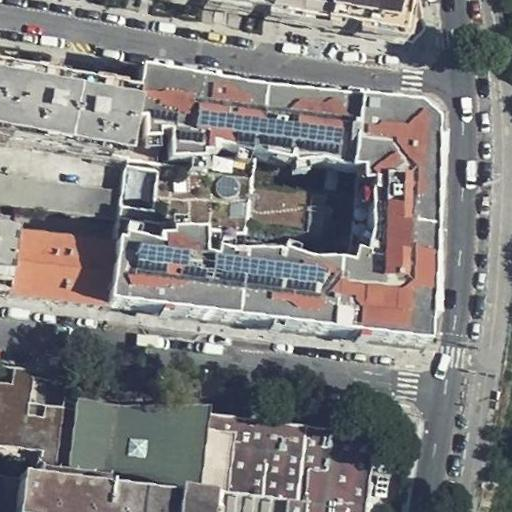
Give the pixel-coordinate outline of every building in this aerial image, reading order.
[(278,0),(167,0),(275,19),(278,0)] [(278,0),(275,19),(408,43),(421,32),(416,0),(278,0)] [(254,88),(132,67),(126,98),(119,161),(116,193),(112,222),(109,251),(102,310),(416,339),(425,119),(402,103),(254,88)] [(0,76),(0,138),(119,161),(123,128),(126,107),(126,98),(113,96),(71,89),(2,77),(0,76)] [(112,222),(116,193),(33,180),(0,175),(0,206),(14,211),(112,222)] [(0,297),(3,298),(10,238),(0,236),(0,297)] [(10,238),(3,298),(102,310),(109,251),(10,238)] [(0,511),(359,511),(368,445),(197,422),(197,413),(94,409),(60,400),(58,408),(57,421),(25,417),(26,403),(30,371),(10,368),(9,380),(0,379),(0,511)] [(58,408),(26,403),(25,417),(57,421),(58,408)] [(197,422),(368,445),(369,436),(197,413),(197,422)]
